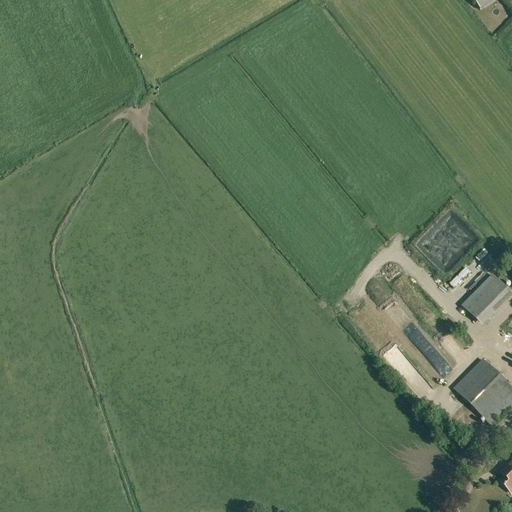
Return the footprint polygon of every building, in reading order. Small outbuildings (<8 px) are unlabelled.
[(472,0),(480,11),(495,0),(472,0)] [(471,272),(466,268),(449,284),(453,289),(471,272)] [(511,295),(506,289),(493,276),(462,308),(481,327),(511,295)] [(408,321),(402,324),(408,335),(419,329),(415,322),(411,324),(408,321)] [(511,404),(511,389),(483,361),(454,390),(490,426),(511,404)] [(511,462),(500,474),(505,478),(500,483),(511,493),(511,492),(511,462)]
